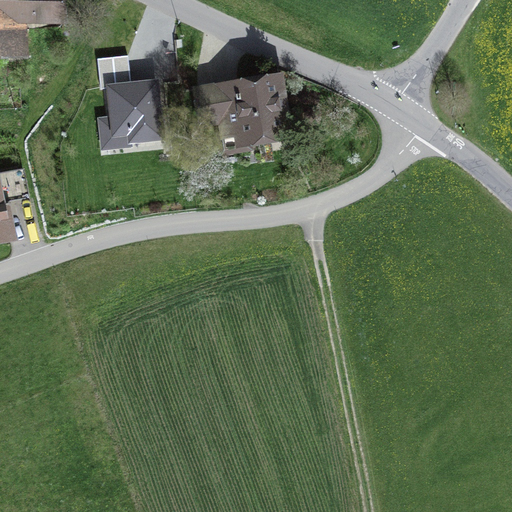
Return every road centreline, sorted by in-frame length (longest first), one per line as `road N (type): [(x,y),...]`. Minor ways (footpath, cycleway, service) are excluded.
road 1 (unclassified): [(421,124),(372,180),(310,207),(102,238),(0,272)]
road 2 (track): [(310,207),(365,511)]
road 3 (tertiary): [(399,109),(159,0)]
road 4 (unclassified): [(399,109),(464,0)]
